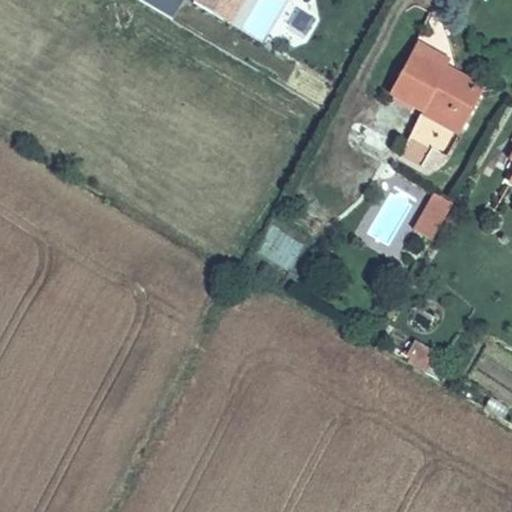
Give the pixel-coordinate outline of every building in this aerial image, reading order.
[(139,0),(170,18),(180,0),(139,0)] [(205,0),(228,13),(236,0),(239,0),(243,2),(244,0),(205,0)] [(239,0),(236,0),(228,13),(234,17),(243,2),(239,0)] [(305,38),(314,18),(298,10),(288,30),(305,38)] [(443,75),(409,57),(387,97),(423,116),(427,109),(462,128),(479,95),(443,75)] [(446,68),(443,75),(479,95),(483,88),(446,68)] [(427,109),(423,116),(458,135),(462,128),(427,109)] [(431,244),(449,201),(426,191),(408,234),(431,244)] [(423,371),(435,352),(413,338),(401,358),(423,371)] [(484,411),(505,416),(508,402),(487,398),(484,411)]
